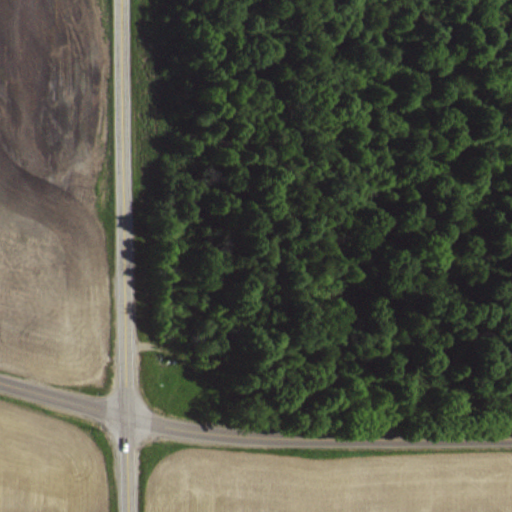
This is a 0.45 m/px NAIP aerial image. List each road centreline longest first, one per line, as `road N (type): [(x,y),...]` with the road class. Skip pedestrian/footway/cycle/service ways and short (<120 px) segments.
road 1 (tertiary): [(0,382),(217,437),(511,438)]
road 2 (secondary): [(127,511),(120,0)]
